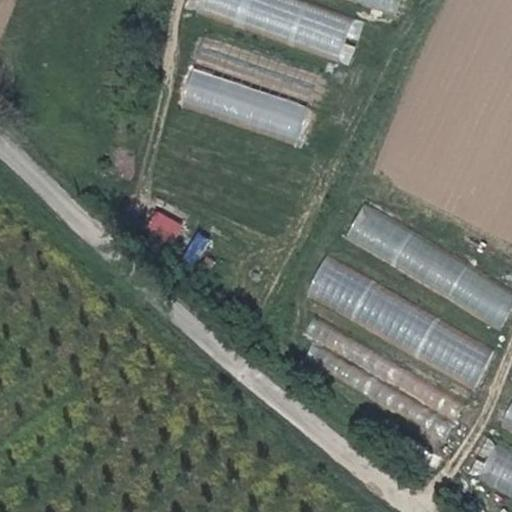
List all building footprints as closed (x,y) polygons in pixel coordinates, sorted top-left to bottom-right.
[(315,0),(197,0),(194,12),(352,56),(364,13),(315,0)] [(192,105),(301,133),(318,69),(242,50),(230,47),(227,60),(205,54),(192,105)] [(508,322),(511,315),(511,279),(365,205),(347,240),(508,322)] [(185,236),(190,220),(158,210),(153,225),(185,236)] [(484,473),(511,488),(511,445),(502,440),(484,473)]
